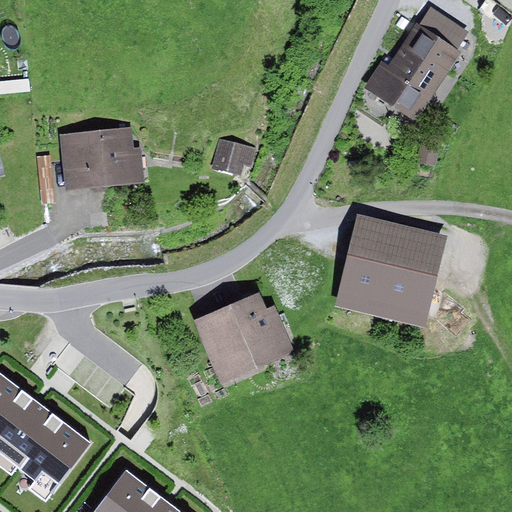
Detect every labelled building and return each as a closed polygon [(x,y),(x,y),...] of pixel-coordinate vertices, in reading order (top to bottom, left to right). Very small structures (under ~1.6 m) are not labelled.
[(432,11),(421,28),(458,52),(469,35),(432,11)] [(421,28),(419,27),(390,70),(381,64),(363,92),(415,127),(462,56),(458,52),(421,28)] [(30,82),(0,84),(0,97),(31,95),(30,82)] [(134,132),(61,139),(67,196),(145,188),(141,151),(135,151),(134,132)] [(255,152),(221,142),(213,171),(241,179),(244,166),(251,168),(255,152)] [(421,148),(417,167),(436,170),(440,152),(421,148)] [(52,157),(37,159),(42,206),(57,205),(52,157)] [(449,240),(357,218),(336,307),(427,329),(449,240)] [(262,294),(195,322),(221,382),(296,351),(278,310),(270,313),(262,294)] [(92,442),(0,373),(0,457),(34,483),(27,493),(44,506),(92,442)] [(186,511),(128,469),(95,511),(186,511)]
